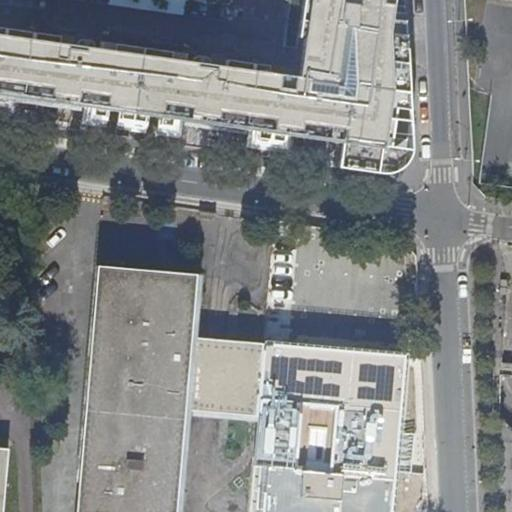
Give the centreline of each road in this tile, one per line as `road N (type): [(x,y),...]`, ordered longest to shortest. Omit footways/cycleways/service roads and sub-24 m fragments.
road 1 (residential): [(0,157),(442,221)]
road 2 (residential): [(459,511),(442,221)]
road 3 (residential): [(431,0),(442,221)]
